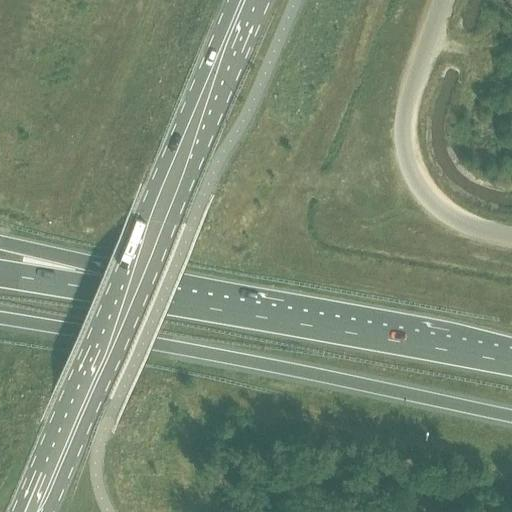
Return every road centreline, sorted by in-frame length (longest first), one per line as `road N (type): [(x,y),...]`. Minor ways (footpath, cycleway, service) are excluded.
road 1 (primary): [(34,511),(247,0)]
road 2 (trunk): [(0,320),(511,417)]
road 3 (trunk): [(511,363),(201,305)]
road 4 (unclassified): [(511,236),(438,210),(415,181),(408,102),(442,0)]
road 5 (trunk): [(201,305),(0,243)]
road 6 (trunk): [(201,305),(0,274)]
